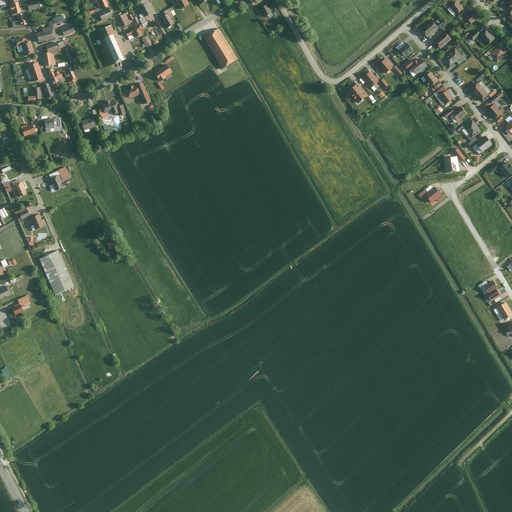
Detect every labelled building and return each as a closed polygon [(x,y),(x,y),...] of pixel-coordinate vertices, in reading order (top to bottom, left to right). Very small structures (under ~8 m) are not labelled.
[(37,2),(36,0),(35,0),(27,3),(30,11),(43,6),(41,1),(37,2)] [(107,7),(104,0),(97,0),(99,2),(95,3),(98,8),(99,7),(101,10),(107,7)] [(188,4),(185,0),(171,0),(177,10),(188,4)] [(463,9),(456,1),(449,8),(456,16),(463,9)] [(11,15),(20,13),(18,3),(9,5),(10,11),(11,15)] [(147,4),(139,7),(144,17),(151,13),(147,4)] [(263,16),(271,13),(266,4),(259,7),(263,16)] [(166,28),(172,24),(168,18),(175,14),(170,7),(162,12),(164,15),(159,17),(166,28)] [(111,16),(108,8),(97,13),(100,20),(111,16)] [(474,10),(466,18),(471,24),(480,17),(474,10)] [(129,15),(128,11),(118,15),(123,27),(131,24),(127,16),(129,15)] [(26,24),(22,13),(16,15),(17,18),(10,20),(12,28),(26,24)] [(438,30),(431,21),(420,30),(427,38),(438,30)] [(70,24),(59,29),(63,36),(73,31),(70,24)] [(144,34),(139,24),(125,31),(128,38),(136,34),(137,37),(144,34)] [(105,69),(130,59),(120,34),(116,35),(114,29),(110,30),(109,26),(96,31),(99,39),(94,41),(105,69)] [(56,38),(53,27),(40,29),(41,33),(37,34),(38,41),(56,38)] [(236,60),(217,29),(202,38),(220,70),(236,60)] [(495,39),(487,30),(479,37),(487,46),(495,39)] [(444,32),(433,41),(440,49),(451,40),(444,32)] [(478,35),(476,32),(468,37),(471,41),(478,35)] [(146,37),(141,40),(145,48),(150,45),(146,37)] [(23,38),(15,40),(17,46),(21,45),(25,56),(34,53),(30,41),(24,43),(23,38)] [(410,45),(403,38),(396,45),(403,52),(410,45)] [(55,43),(46,46),(48,53),(49,52),(50,55),(53,54),(60,52),(59,49),(57,49),(55,43)] [(497,63),(507,55),(500,47),(490,55),(497,63)] [(454,49),(443,58),(450,67),(461,57),(454,49)] [(48,53),(44,53),(45,66),(56,64),(53,54),(50,55),(49,52),(48,53)] [(422,58),(412,66),(418,74),(428,66),(422,58)] [(394,67),(387,59),(379,66),(386,74),(392,68),(394,67)] [(40,71),(37,63),(28,66),(30,74),(40,71)] [(171,72),(166,65),(152,74),(157,81),(171,72)] [(392,68),(399,76),(402,74),(395,66),(394,67),(392,68)] [(53,68),(47,71),(55,88),(62,85),(60,82),(59,82),(58,79),(62,77),(59,70),(55,72),(53,68)] [(70,85),(78,84),(75,70),(68,71),(69,76),(71,76),(72,81),(69,81),(70,85)] [(42,78),(40,71),(30,74),(33,82),(42,78)] [(372,71),(364,78),(372,87),(378,82),(380,81),(372,71)] [(439,80),(432,72),(424,79),(431,87),(439,80)] [(383,89),(387,85),(383,79),(380,81),(378,82),(383,89)] [(439,82),(431,88),(433,92),(442,85),(439,82)] [(469,90),(474,96),(483,89),(478,83),(469,90)] [(53,97),(48,84),(42,86),(47,99),(53,97)] [(149,103),(141,84),(134,87),(137,95),(141,106),(149,103)] [(358,84),(349,91),(359,103),(367,95),(358,84)] [(134,87),(122,91),(125,100),(137,95),(134,87)] [(42,88),(34,89),(34,96),(28,96),(28,102),(36,102),(36,99),(43,99),(42,88)] [(488,95),(483,89),(474,96),(479,102),(488,95)] [(454,98),(448,90),(440,96),(447,104),(454,98)] [(497,95),(493,91),(488,96),(491,100),(497,95)] [(503,96),(500,93),(497,95),(491,100),(489,102),(491,105),(503,96)] [(115,107),(114,102),(110,103),(109,100),(103,102),(104,104),(100,105),(102,110),(99,110),(101,118),(117,114),(115,107)] [(158,109),(155,104),(149,107),(152,112),(158,109)] [(494,119),(503,111),(500,107),(497,109),(493,105),(487,110),(494,119)] [(124,115),(122,106),(115,107),(117,114),(117,117),(124,115)] [(435,109),(438,114),(443,111),(440,106),(435,109)] [(465,115),(460,108),(453,113),(450,116),(456,122),(465,115)] [(453,113),(450,109),(441,115),(445,120),(450,116),(453,113)] [(93,119),(81,122),(83,132),(96,129),(93,119)] [(54,129),(53,120),(43,121),(44,130),(54,129)] [(480,132),(472,121),(463,127),(468,134),(465,136),(468,140),(469,139),(473,136),(480,132)] [(34,134),(31,126),(25,128),(24,125),(17,128),(22,139),(34,134)] [(493,144),(487,136),(478,142),(475,144),(481,153),(493,144)] [(475,144),(478,142),(475,139),(471,142),(467,144),(470,148),(475,144)] [(462,162),(466,159),(459,148),(454,151),(462,162)] [(456,157),(444,159),(446,167),(449,166),(450,168),(458,166),(456,157)] [(496,161),(488,168),(491,173),(499,165),(496,161)] [(505,179),(511,173),(511,170),(506,162),(497,169),(505,179)] [(70,177),(65,167),(57,170),(59,174),(62,181),(70,177)] [(59,174),(46,179),(50,188),(52,188),(53,190),(62,187),(60,182),(62,181),(59,174)] [(12,189),(6,176),(0,178),(0,179),(6,192),(12,189)] [(26,187),(24,181),(13,185),(16,191),(13,192),(15,197),(25,194),(23,188),(26,187)] [(443,198),(435,188),(426,195),(431,202),(436,198),(438,201),(443,198)] [(29,215),(25,207),(16,212),(20,219),(29,215)] [(43,226),(39,215),(30,218),(35,229),(43,226)] [(110,241),(105,244),(110,251),(114,248),(110,241)] [(73,288),(57,251),(38,260),(54,296),(73,288)] [(493,281),(484,286),(488,293),(496,289),(497,288),(493,281)] [(9,287),(0,291),(0,298),(12,293),(9,287)] [(488,293),(487,294),(491,301),(500,296),(496,289),(488,293)] [(75,307),(87,302),(84,296),(72,301),(75,307)] [(511,313),(506,303),(497,308),(504,319),(511,313)] [(23,313),(19,305),(11,309),(14,317),(23,313)] [(7,368),(0,370),(4,381),(11,378),(7,368)]
